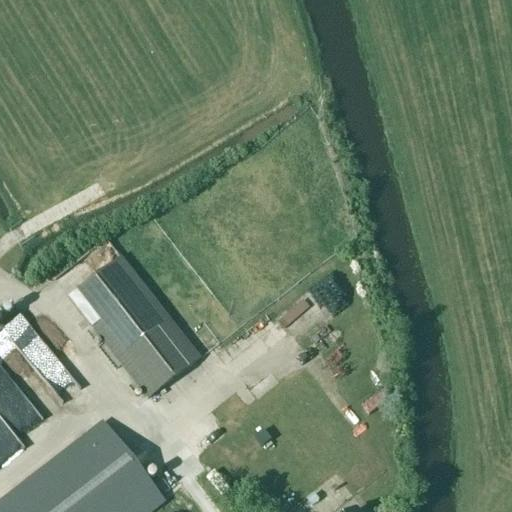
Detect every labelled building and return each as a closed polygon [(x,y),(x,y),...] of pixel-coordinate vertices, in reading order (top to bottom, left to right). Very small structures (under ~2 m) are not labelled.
[(146,402),(199,361),(120,258),(66,300),(146,402)] [(0,473),(28,454),(19,442),(45,423),(34,407),(41,409),(53,401),(39,397),(29,404),(0,362),(0,346),(0,345),(5,342),(11,349),(20,352),(59,407),(80,392),(25,314),(0,331),(0,473)] [(343,376),(382,344),(364,322),(325,354),(343,376)] [(241,414),(300,500),(289,508),(291,511),(306,511),(312,508),(314,511),(322,511),(384,470),(360,435),(349,443),(329,413),(314,423),(287,383),(241,414)] [(235,409),(220,420),(227,430),(243,419),(235,409)] [(0,511),(152,511),(163,504),(101,424),(0,502),(0,511)]
